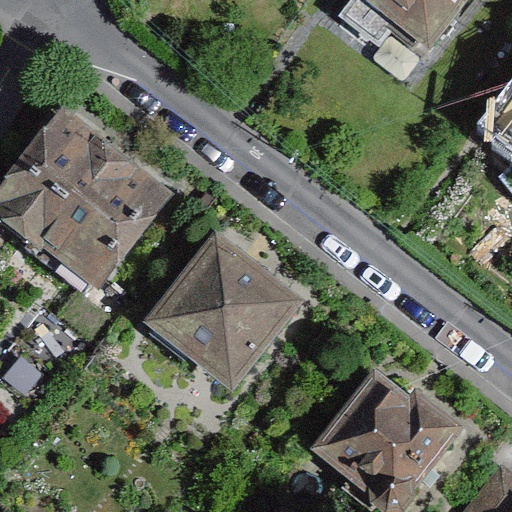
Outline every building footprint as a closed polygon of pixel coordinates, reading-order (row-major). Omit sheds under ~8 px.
[(477,0),(353,0),(352,2),(430,62),(477,0)] [(511,110),(486,145),(511,164),(511,110)] [(173,208),(61,119),(0,195),(0,233),(93,307),(173,208)] [(305,316),(215,245),(143,336),(232,407),(305,316)] [(381,375),(311,462),(373,511),(409,511),(465,442),(381,375)]
